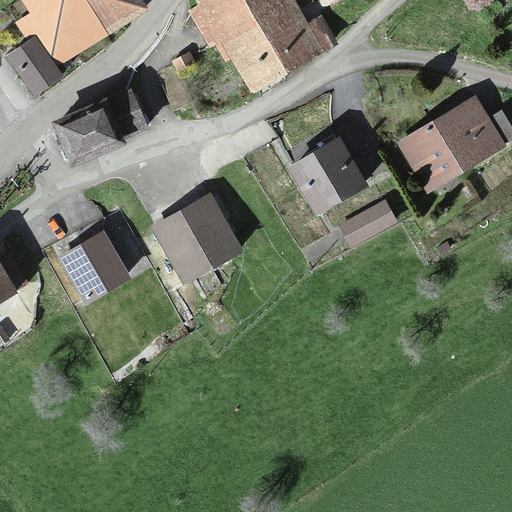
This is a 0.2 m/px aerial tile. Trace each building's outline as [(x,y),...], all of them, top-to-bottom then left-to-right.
[(21,0),(30,14),(16,23),(28,42),(6,57),(33,99),(66,78),(59,67),(147,10),(140,0),(21,0)] [(327,42),(301,0),(197,0),(199,3),(187,10),(218,62),(228,56),(247,89),(327,42)] [(132,89),(52,123),(71,168),(125,145),(124,141),(150,130),(132,89)] [(476,94),(395,142),(426,194),(506,147),(504,144),(511,138),(511,127),(501,109),(489,116),(476,94)] [(336,139),(285,167),(314,217),(368,186),(350,155),(362,148),(348,122),(332,131),(336,139)] [(243,252),(209,193),(150,226),(184,286),(243,252)] [(385,199),(337,225),(350,249),(398,222),(385,199)] [(131,280),(104,232),(58,257),(85,306),(131,280)] [(0,260),(0,304),(18,294),(16,291),(29,283),(12,254),(0,260)]
